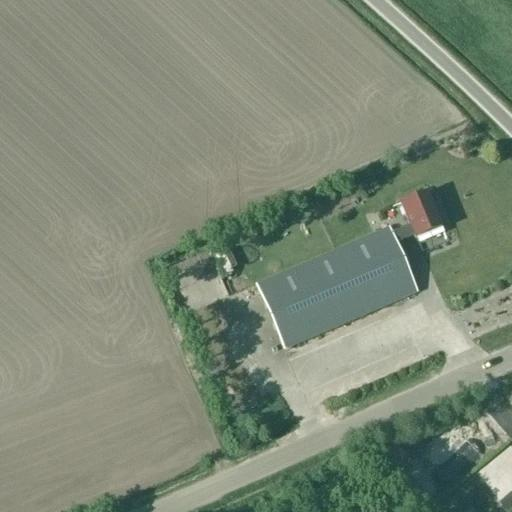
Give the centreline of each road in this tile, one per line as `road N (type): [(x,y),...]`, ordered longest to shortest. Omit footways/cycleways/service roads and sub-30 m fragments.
road 1 (unclassified): [(157,511),(511,357)]
road 2 (unclassified): [(511,129),(373,0)]
